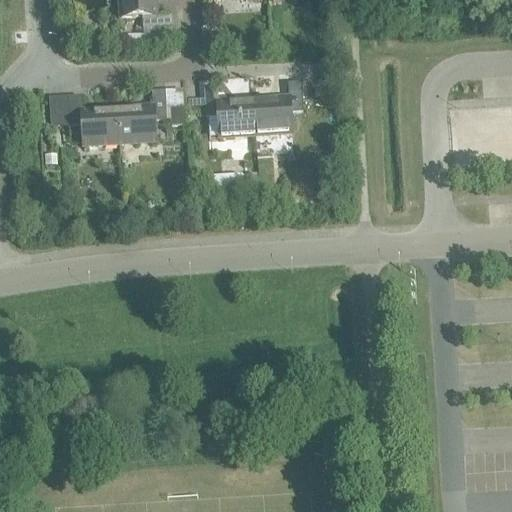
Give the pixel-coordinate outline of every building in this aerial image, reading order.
[(118,0),(119,20),(141,18),(142,31),(171,29),(170,16),(155,17),(154,0),(118,0)] [(141,49),(141,36),(111,38),(112,51),(141,49)] [(247,47),(242,52),(243,61),(257,60),(256,47),(247,47)] [(255,102),(252,102),(254,139),(290,136),(289,115),(302,114),(300,84),(287,85),(288,100),(265,102),(265,101),(255,101),(255,102)] [(254,139),(252,102),(250,103),(250,102),(240,102),(240,103),(217,105),(216,90),(203,90),(205,120),(218,119),(219,141),(254,139)] [(119,111),(117,111),(119,147),(154,145),(153,123),(166,122),(164,93),(151,94),(152,109),(129,110),(129,109),(119,110),(119,111)] [(119,147),(117,111),(114,111),(114,110),(104,111),(104,112),(81,113),(80,98),(67,99),(69,128),(82,127),(83,149),(119,147)] [(182,112),(169,112),(170,122),(170,129),(183,128),(182,112)]
